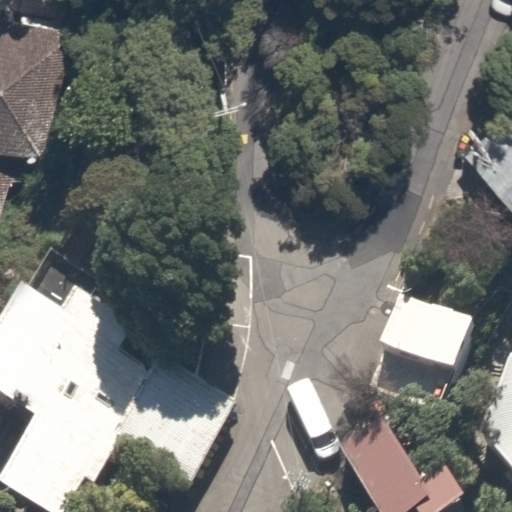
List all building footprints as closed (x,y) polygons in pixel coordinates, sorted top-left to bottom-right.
[(75,11),(34,0),(0,0),(0,134),(40,145),(75,11)] [(511,89),(508,87),(469,161),(511,184),(511,89)] [(508,340),(411,303),(391,356),(487,393),(508,340)] [(87,334),(52,315),(1,407),(57,437),(20,504),(33,511),(90,511),(165,377),(138,362),(149,342),(98,314),(87,334)] [(249,412),(184,373),(133,458),(198,496),(249,412)] [(442,503),(403,424),(354,448),(385,511),(499,511),(484,482),(442,503)]
